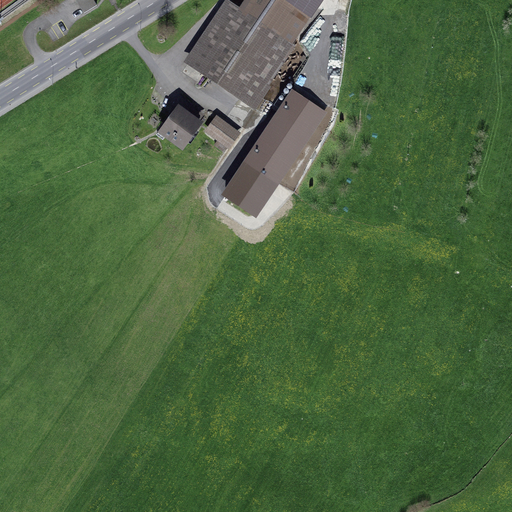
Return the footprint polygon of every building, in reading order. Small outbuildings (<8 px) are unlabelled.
[(97,6),(93,0),(75,0),(84,14),(97,6)] [(243,0),(238,9),(224,0),(221,0),(180,61),(252,109),(320,9),(307,0),(243,0)] [(293,93),(226,194),(255,214),(323,113),(293,93)] [(197,122),(175,107),(159,131),(181,146),(197,122)] [(236,134),(211,116),(200,131),(225,149),(236,134)]
